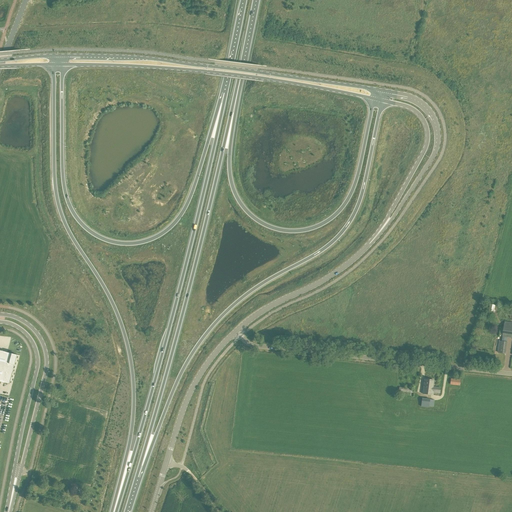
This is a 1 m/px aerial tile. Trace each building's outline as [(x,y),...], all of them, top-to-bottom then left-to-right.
[(160,158),(159,162),(183,168),(184,164),(160,158)] [(83,308),(100,312),(101,306),(84,302),(83,308)] [(511,337),(511,322),(505,322),(502,337),(511,337)] [(508,342),(499,341),(498,353),(506,354),(508,342)] [(0,350),(0,382),(10,385),(18,356),(0,350)] [(79,390),(89,383),(85,377),(93,372),(90,369),(83,375),(81,373),(75,377),(77,380),(73,382),(79,390)] [(440,393),(441,387),(433,386),(434,380),(424,379),(422,394),(432,395),(433,392),(440,393)] [(96,396),(106,388),(103,384),(93,392),(96,396)] [(433,407),(434,400),(430,399),(422,398),(421,406),(429,407),(429,406),(433,407)] [(100,509),(102,503),(82,498),(80,503),(100,509)]
